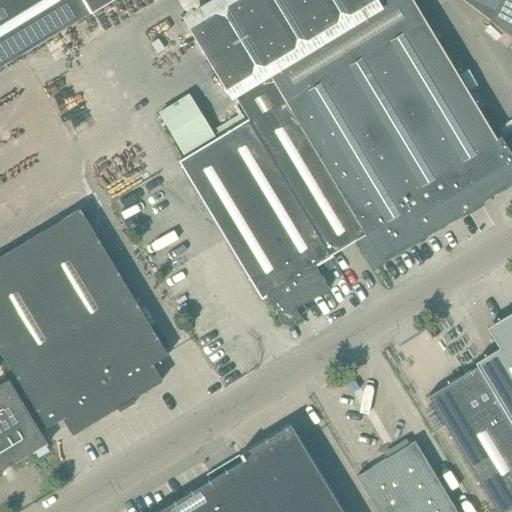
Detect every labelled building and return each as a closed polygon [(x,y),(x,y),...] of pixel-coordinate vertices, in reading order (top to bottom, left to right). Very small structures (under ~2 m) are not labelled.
[(0,0),(0,67),(91,13),(83,0),(0,0)] [(111,0),(83,0),(91,13),(111,0)] [(210,0),(183,16),(186,22),(229,92),(231,90),(248,119),(266,109),(325,73),(327,77),(424,19),(412,0),(210,0)] [(462,0),(489,20),(500,0),(462,0)] [(511,0),(500,0),(489,20),(511,36),(511,35),(511,0)] [(325,73),(266,109),(347,245),(357,239),(374,266),(511,182),(511,155),(501,136),(496,139),(424,19),(327,77),(325,73)] [(214,135),(189,94),(160,111),(185,152),(214,135)] [(248,119),(178,161),(261,299),(266,296),(284,325),(299,316),(295,308),(328,288),(319,272),(335,262),(331,255),(347,245),(266,109),(248,119)] [(167,355),(79,209),(0,256),(0,350),(47,427),(62,418),(72,435),(116,408),(119,412),(134,403),(132,398),(162,380),(152,364),(167,355)] [(475,363),(511,424),(511,311),(506,316),(488,327),(499,346),(498,347),(499,348),(475,363)] [(427,396),(444,423),(498,511),(511,511),(511,424),(475,363),(477,366),(427,396)] [(8,380),(0,384),(0,472),(47,444),(8,380)] [(342,511),(293,429),(156,511),(342,511)] [(457,511),(415,441),(356,476),(378,511),(457,511)]
